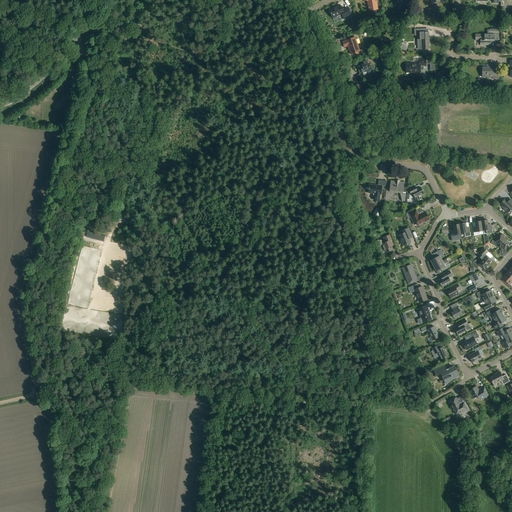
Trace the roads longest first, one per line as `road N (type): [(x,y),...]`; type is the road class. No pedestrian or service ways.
road 1 (track): [(36,382),(23,304),(86,85),(84,53)]
road 2 (track): [(511,511),(425,408),(355,405)]
road 3 (tertiary): [(0,106),(63,56),(95,0)]
road 4 (residential): [(351,148),(303,12)]
road 5 (residential): [(469,376),(420,254)]
road 6 (residential): [(351,148),(361,158),(424,170),(448,215)]
road 7 (track): [(41,393),(56,424),(66,511)]
